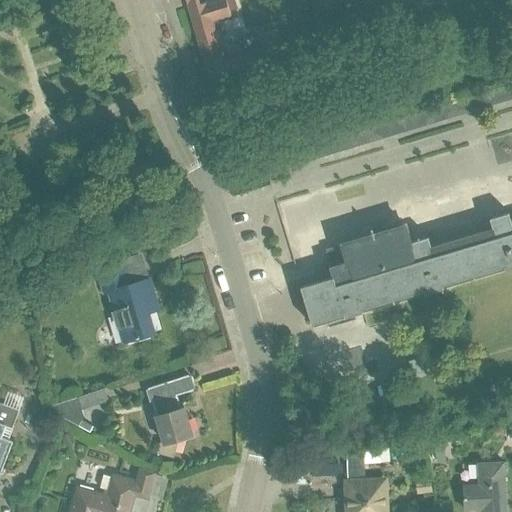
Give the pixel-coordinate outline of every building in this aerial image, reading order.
[(215,0),(190,8),(201,45),(224,39),(222,29),(217,31),(213,21),(232,15),(230,9),(227,0),(215,0)] [(235,0),(227,0),(230,9),(237,7),(235,0)] [(314,0),(317,12),(353,1),(352,0),(314,0)] [(352,0),(353,1),(359,22),(402,9),(399,0),(352,0)] [(263,49),(244,55),(249,73),(287,62),(277,29),(259,35),(263,49)] [(224,39),(201,45),(212,84),(249,73),(244,55),(225,60),(222,50),(227,48),(224,39)] [(264,160),(268,174),(293,166),(289,153),(264,160)] [(333,276),(302,286),(314,327),(511,268),(511,219),(510,213),(492,218),(494,225),(495,228),(432,247),(431,244),(429,237),(412,242),(406,225),(344,243),(349,261),(340,264),(331,266),(330,266),(332,274),(333,276)] [(145,300),(156,297),(151,279),(130,286),(124,266),(100,273),(106,294),(111,292),(126,343),(156,334),(145,300)] [(153,403),(165,441),(161,443),(158,454),(175,459),(180,440),(193,436),(185,408),(180,410),(176,397),(195,391),(190,377),(149,389),(153,403)] [(79,428),(80,426),(94,433),(97,427),(83,420),(85,417),(79,398),(50,407),(53,415),(65,420),(79,428)] [(13,429),(20,411),(0,403),(0,479),(14,442),(3,438),(7,427),(13,429)] [(423,440),(408,441),(410,466),(424,465),(423,440)] [(386,511),(385,481),(367,482),(365,450),(347,454),(350,511),(386,511)] [(479,463),(480,485),(465,485),(466,511),(481,511),(480,511),(507,511),(505,462),(479,463)] [(107,489),(106,491),(104,497),(78,489),(71,511),(130,511),(135,497),(149,501),(156,475),(142,471),(139,483),(105,474),(101,487),(107,489)]
